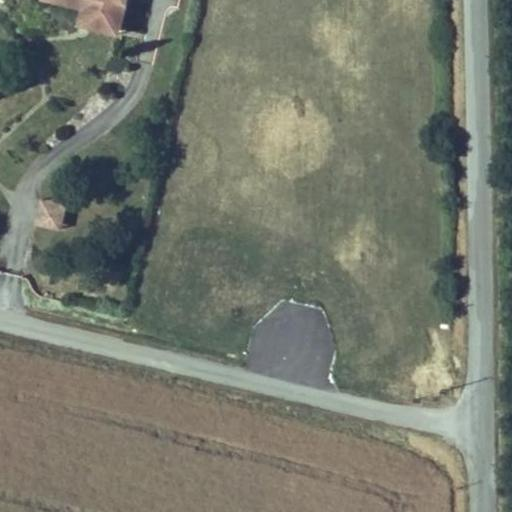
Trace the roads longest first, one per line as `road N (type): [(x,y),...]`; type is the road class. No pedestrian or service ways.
road 1 (residential): [(479,428),(0,312)]
road 2 (tertiary): [(479,428),(478,0)]
